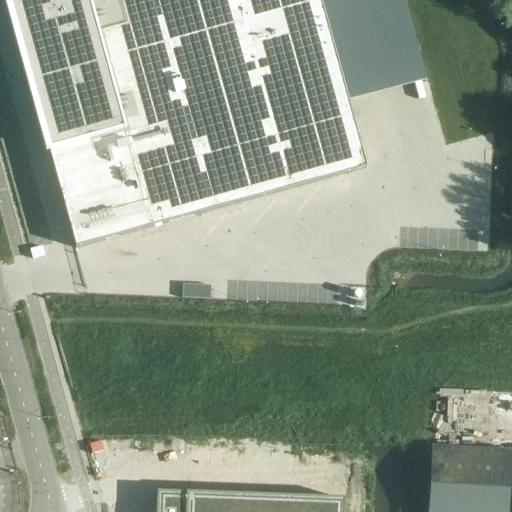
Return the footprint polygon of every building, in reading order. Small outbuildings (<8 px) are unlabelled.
[(6,0),(75,250),(365,169),(347,105),(318,0),(6,0)] [(44,257),(41,248),(30,251),(32,260),(44,257)] [(182,300),(202,301),(202,287),(182,286),(182,300)] [(507,511),(511,452),(431,448),(427,511),(507,511)] [(155,511),(343,511),(344,499),(156,491),(155,511)]
